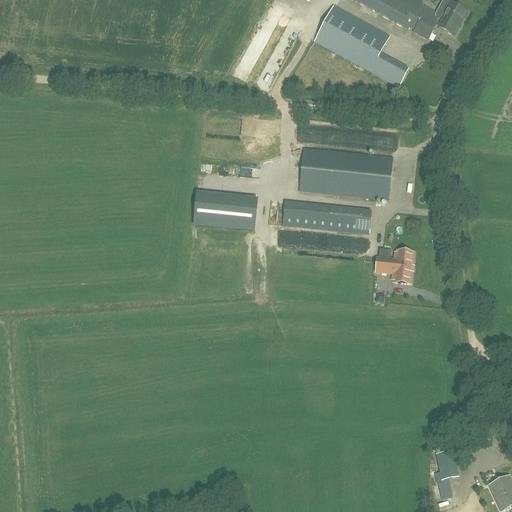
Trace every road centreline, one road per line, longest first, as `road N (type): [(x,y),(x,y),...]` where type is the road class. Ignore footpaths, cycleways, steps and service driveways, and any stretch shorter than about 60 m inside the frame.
road 1 (track): [(445,119),(0,75)]
road 2 (unclassified): [(475,360),(442,146),(445,119),(509,0)]
